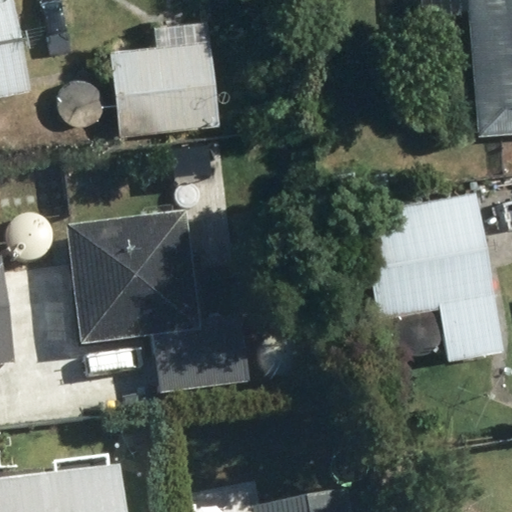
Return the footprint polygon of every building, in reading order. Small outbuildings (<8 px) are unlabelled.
[(0,0),(0,93),(20,89),(2,0),(0,0)] [(511,0),(413,0),(415,11),(465,7),(476,135),(511,132),(511,0)] [(201,20),(153,25),(155,47),(106,52),(114,135),(212,125),(201,20)] [(207,140),(177,145),(181,169),(211,164),(207,140)] [(498,349),(467,193),(388,208),(381,171),(348,177),(347,169),(313,176),(318,203),(348,197),(371,316),(432,305),(443,360),(498,349)] [(66,223),(82,342),(154,333),(161,388),(247,377),(239,311),(201,316),(186,207),(66,223)] [(0,511),(126,511),(121,462),(0,476),(0,511)]
